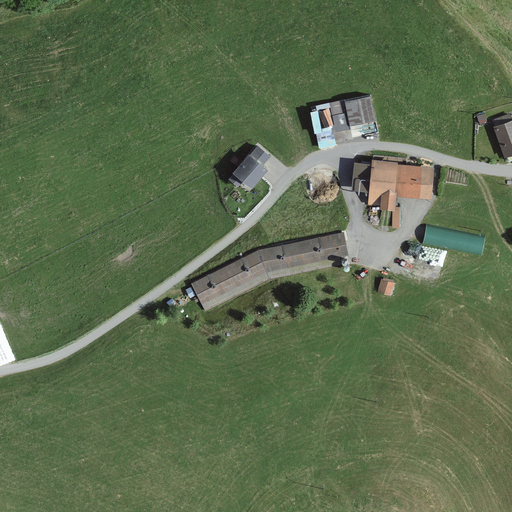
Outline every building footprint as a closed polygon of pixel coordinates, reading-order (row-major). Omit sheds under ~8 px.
[(374,122),(368,96),(331,105),(335,119),(343,117),(346,129),(374,122)] [(334,125),(326,110),(317,114),(325,130),(334,125)] [(511,121),(511,119),(490,127),(502,157),(511,152),(511,121)] [(240,183),(247,189),(264,170),(260,166),(269,157),(257,146),(248,156),(245,154),(228,173),(230,175),(226,179),(236,188),(240,183)] [(371,165),(355,163),(352,191),(370,192),(369,204),(380,205),(380,209),(394,210),(395,196),(430,199),(432,169),(396,166),(397,163),(372,161),(371,165)] [(485,236),(427,225),(423,243),(481,255),(485,236)] [(340,233),(258,251),(192,284),(206,311),(267,281),(347,264),(340,233)] [(440,270),(442,264),(438,263),(440,249),(422,246),(418,274),(437,278),(438,270),(440,270)] [(393,284),(380,280),(376,292),(389,296),(393,284)] [(196,295),(192,287),(186,290),(190,298),(196,295)] [(175,304),(172,299),(166,303),(170,308),(175,304)]
